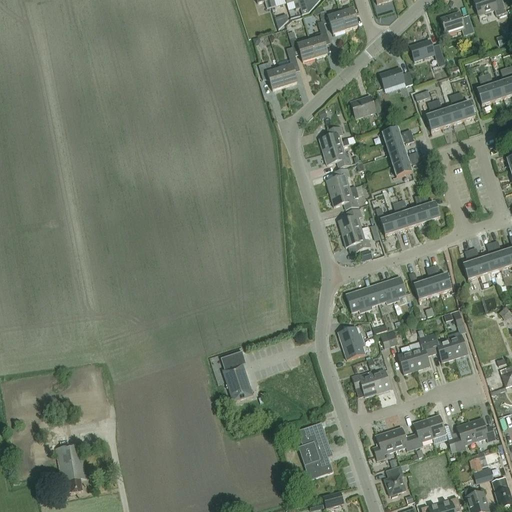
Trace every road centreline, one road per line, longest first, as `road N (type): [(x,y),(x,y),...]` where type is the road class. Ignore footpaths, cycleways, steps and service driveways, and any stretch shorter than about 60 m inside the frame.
road 1 (residential): [(327,280),(291,128),(375,46)]
road 2 (residential): [(345,423),(320,346),(327,280)]
road 3 (residential): [(327,280),(465,233)]
road 4 (residential): [(345,423),(475,384)]
